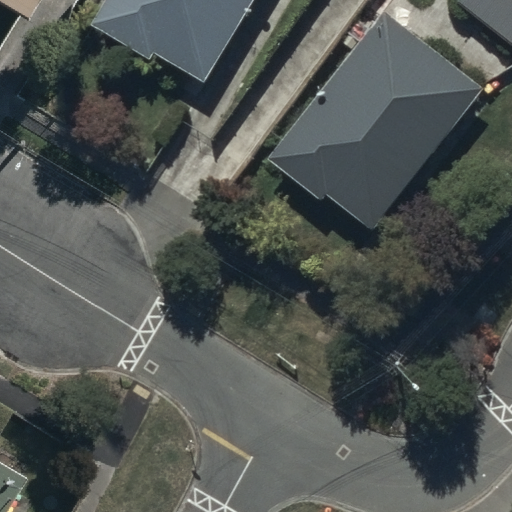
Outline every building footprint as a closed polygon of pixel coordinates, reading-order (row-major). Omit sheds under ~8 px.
[(53,0),(0,0),(0,16),(33,35),(53,0)] [(114,0),(97,28),(207,96),(266,0),(114,0)] [(511,0),(466,0),(450,20),(491,53),(511,27),(511,0)] [(488,103),(394,27),(278,169),(329,210),(336,202),(379,237),(488,103)] [(0,448),(0,509),(27,465),(0,448)]
